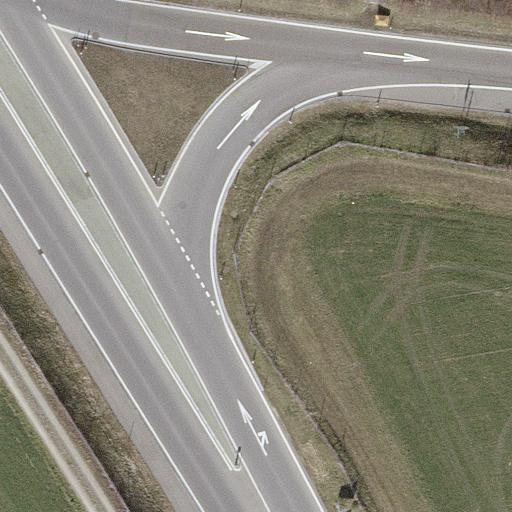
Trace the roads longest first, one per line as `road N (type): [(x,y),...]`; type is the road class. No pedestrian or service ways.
road 1 (track): [(390,511),(347,422),(258,279),(275,211),(333,173),(511,193)]
road 2 (tertiary): [(0,143),(232,511)]
road 3 (motorway): [(42,0),(131,24),(377,54)]
road 4 (tertiary): [(177,283),(6,0)]
road 5 (motorway): [(177,283),(205,175),(247,116),(286,87),(377,54)]
road 6 (tertiary): [(295,511),(177,283)]
road 7 (track): [(104,511),(0,350)]
road 8 (motorway): [(377,54),(511,69)]
